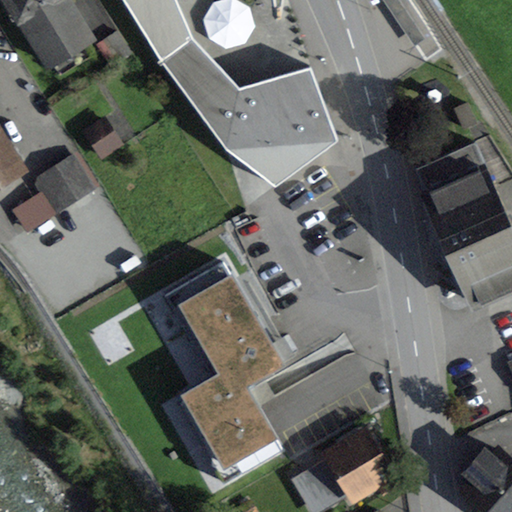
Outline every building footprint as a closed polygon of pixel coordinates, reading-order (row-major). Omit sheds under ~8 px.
[(51,60),(60,75),(94,54),(85,39),(90,36),(67,0),(8,0),(47,62),(51,60)] [(124,0),(161,61),(226,147),(275,185),(337,138),(310,65),(256,81),(239,86),(204,49),(193,37),(176,0),(124,0)] [(398,0),(384,0),(415,46),(425,39),(398,0)] [(455,108),(464,128),(476,122),(467,103),(455,108)] [(85,130),(103,156),(119,145),(101,119),(85,130)] [(497,191),(475,141),(416,167),(427,192),(425,193),(446,240),(474,303),(511,285),(511,235),(493,193),(497,191)] [(0,178),(14,170),(0,147),(0,178)] [(36,182),(55,212),(86,192),(67,163),(36,182)] [(285,446),(248,381),(285,360),(227,259),(168,293),(215,375),(178,396),(227,480),(285,446)] [(330,454),(353,494),(389,473),(365,433),(330,454)] [(474,474),(465,485),(496,511),(511,511),(511,462),(497,449),(491,457),(486,453),(470,471),(474,474)] [(242,506),(245,511),(255,511),(257,511),(250,500),(242,506)]
